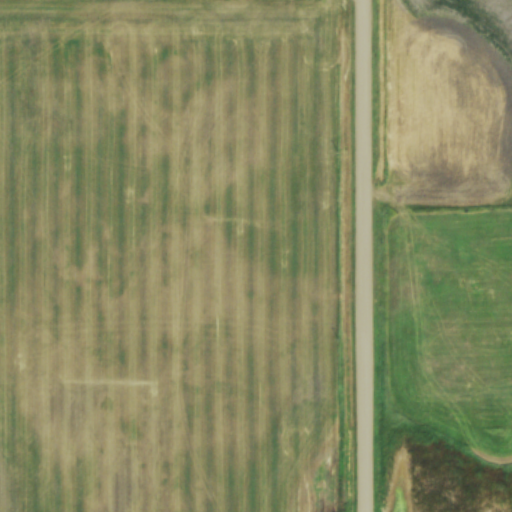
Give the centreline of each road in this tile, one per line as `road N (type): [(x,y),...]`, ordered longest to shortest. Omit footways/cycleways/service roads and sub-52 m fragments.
road 1 (residential): [(369,511),(367,0)]
road 2 (residential): [(0,0),(367,0)]
